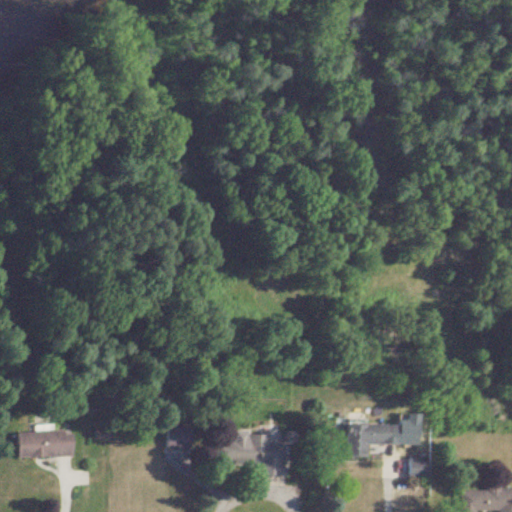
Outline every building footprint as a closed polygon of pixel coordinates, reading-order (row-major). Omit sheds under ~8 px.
[(356,447),(387,447),(387,427),(333,427),(333,459),(356,459),(356,447)] [(153,450),(175,450),(175,430),(153,430),(153,450)] [(3,461),(59,459),(58,433),(2,435),(3,461)] [(232,444),(202,444),(202,469),(273,469),(273,444),(257,444),(257,437),(232,437),(232,444)] [(449,492),(449,511),(508,511),(508,491),(449,492)]
